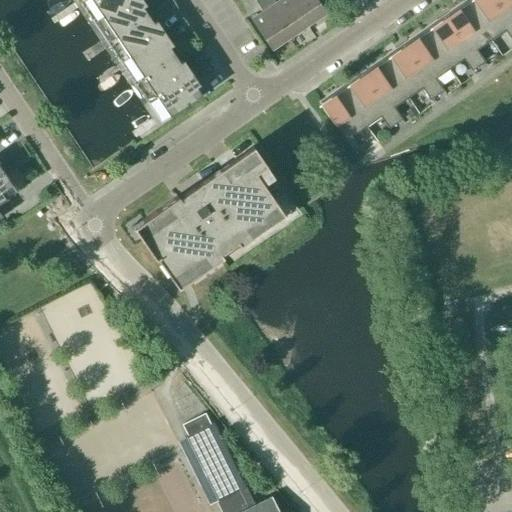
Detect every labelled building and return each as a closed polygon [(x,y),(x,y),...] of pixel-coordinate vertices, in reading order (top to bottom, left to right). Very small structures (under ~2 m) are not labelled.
[(93,24),(128,0),(85,0),(80,4),(93,24)] [(107,44),(148,16),(137,0),(128,0),(93,24),(107,44)] [(271,51),(289,38),(263,0),(254,0),(263,13),(251,20),(271,51)] [(307,26),(289,0),(281,0),(276,4),(273,0),(263,0),(289,38),(307,26)] [(289,0),(307,26),(326,14),(316,0),(289,0)] [(511,41),(511,27),(492,0),(465,0),(463,2),(491,41),(505,32),(511,41)] [(511,0),(492,0),(511,27),(511,0)] [(477,51),(491,41),(463,2),(449,11),(451,15),(445,19),(478,67),(485,62),(477,51)] [(120,64),(161,36),(148,16),(107,44),(120,64)] [(471,72),(478,67),(445,19),(438,24),(436,20),(422,30),(449,70),(463,60),(471,72)] [(435,80),(449,70),(422,30),(407,40),(410,43),(403,48),(436,96),(443,91),(435,80)] [(133,83),(175,56),(161,36),(120,64),(133,83)] [(430,100),(436,96),(403,48),(397,52),(395,49),(380,59),(408,99),(422,89),(430,100)] [(147,103),(188,76),(175,56),(133,83),(147,103)] [(394,108),(408,99),(380,59),(366,69),(368,72),(362,77),(395,125),(402,120),(394,108)] [(188,76),(147,103),(161,124),(202,96),(188,76)] [(389,129),(395,125),(362,77),(355,81),(353,78),(339,88),(366,127),(381,118),(389,129)] [(352,137),(366,127),(339,88),(325,98),(327,101),(318,107),(319,108),(321,107),(353,154),(360,149),(352,137)] [(283,215),(262,185),(273,177),(265,166),(266,166),(252,147),(178,198),(177,196),(142,220),(132,227),(140,239),(154,260),(156,258),(177,289),(283,215)] [(5,175),(0,177),(0,218),(2,217),(0,214),(0,202),(16,192),(5,175)] [(62,310),(97,300),(93,287),(46,300),(54,329),(66,326),(62,310)] [(256,505),(213,423),(184,438),(217,502),(221,511),(278,511),(271,498),(256,505)]
